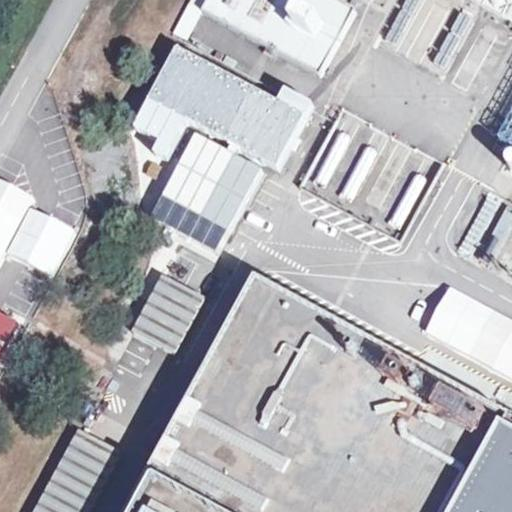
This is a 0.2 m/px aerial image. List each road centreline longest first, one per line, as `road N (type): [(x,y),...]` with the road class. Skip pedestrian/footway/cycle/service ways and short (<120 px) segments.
road 1 (unknown): [(103,511),(160,397),(236,269),(255,252),(298,242),(409,275)]
road 2 (unknown): [(409,275),(511,81)]
road 3 (unknown): [(0,280),(46,186),(43,160),(16,104)]
